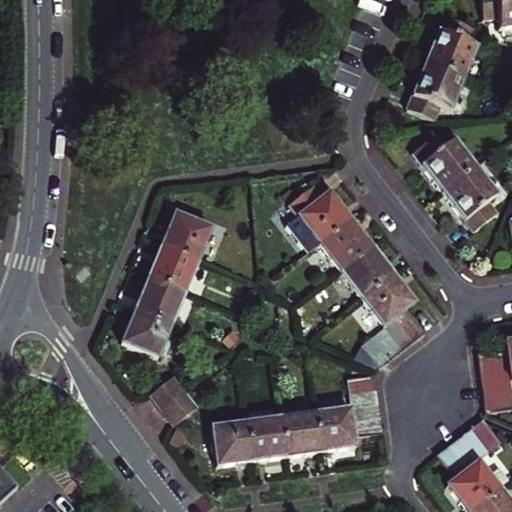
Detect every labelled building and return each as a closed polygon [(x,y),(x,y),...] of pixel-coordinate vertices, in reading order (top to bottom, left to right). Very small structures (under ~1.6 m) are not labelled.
[(511,32),(511,0),(476,0),(480,26),(494,24),(496,34),(511,32)] [(474,52),(464,48),(469,34),(443,23),(423,69),(461,85),(474,52)] [(461,85),(423,69),(405,114),(431,125),(437,112),(447,117),(461,85)] [(449,147),(441,154),(431,142),(409,161),(441,199),(472,175),(449,147)] [(472,175),(441,199),(472,238),(495,219),(486,208),(494,202),(472,175)] [(315,250),(346,225),(324,199),(317,204),(307,192),(284,211),(293,223),(282,232),(303,259),(315,250)] [(164,239),(159,251),(195,266),(208,234),(172,219),(164,239)] [(346,225),(315,250),(337,276),(367,252),(346,225)] [(155,260),(146,282),(182,297),(195,266),(159,251),(155,260)] [(359,303),(390,279),(367,252),(337,276),(359,303)] [(390,279),(359,303),(381,329),(411,305),(390,279)] [(137,305),(133,314),(169,329),(182,297),(146,282),(137,305)] [(406,313),(395,322),(412,345),(424,335),(406,313)] [(169,329),(133,314),(130,322),(128,324),(127,328),(119,346),(156,361),(169,329)] [(412,345),(395,322),(382,332),(400,354),(412,345)] [(223,330),(218,343),(229,347),(234,334),(223,330)] [(400,354),(382,332),(372,341),(390,363),(400,354)] [(361,350),(379,372),(390,363),(372,341),(361,350)] [(478,360),(479,375),(507,371),(505,356),(478,360)] [(240,364),(241,382),(254,382),(253,363),(240,364)] [(507,371),(479,375),(481,389),(509,385),(507,371)] [(345,382),(348,397),(376,393),(374,378),(345,382)] [(150,399),(159,411),(182,393),(173,382),(150,399)] [(481,389),(482,403),(511,399),(509,385),(481,389)] [(159,411),(164,417),(187,399),(182,393),(159,411)] [(348,397),(350,412),(378,408),(376,393),(348,397)] [(187,399),(164,417),(173,429),(196,412),(187,399)] [(511,414),(511,406),(511,399),(482,403),(484,417),(511,414)] [(378,408),(350,412),(352,426),(380,423),(378,408)] [(352,450),(347,412),(313,416),(318,455),(330,453),(352,450)] [(279,421),(285,459),(306,457),(318,455),(313,416),(279,421)] [(260,463),(285,459),(279,421),(244,426),(250,464),(260,463)] [(380,423),(352,426),(354,442),(382,438),(380,423)] [(480,424),(467,433),(484,455),(496,445),(480,424)] [(244,465),(250,464),(244,426),(210,430),(215,469),(235,466),(239,466),(244,465)] [(172,433),(172,453),(185,453),(185,434),(172,433)] [(467,433),(457,441),(474,462),(484,455),(467,433)] [(457,441),(446,450),(463,471),(474,462),(457,441)] [(463,471),(446,450),(435,458),(452,480),(463,471)] [(445,488),(463,511),(470,511),(497,492),(507,484),(497,471),(487,479),(476,465),(445,488)] [(0,511),(21,492),(0,468),(0,511)] [(470,511),(511,511),(497,492),(470,511)]
